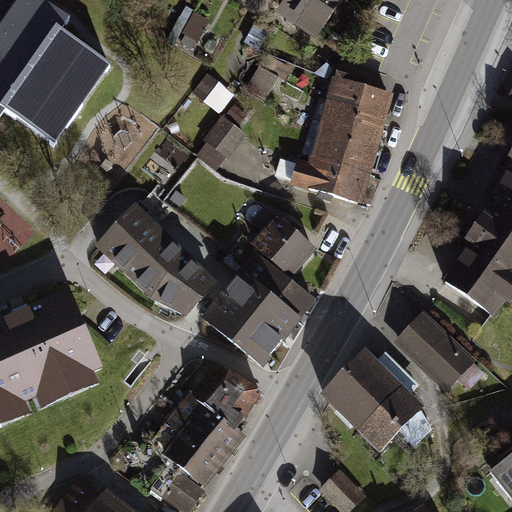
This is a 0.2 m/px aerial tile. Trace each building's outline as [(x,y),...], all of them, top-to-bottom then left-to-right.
[(72,25),(37,0),(20,0),(0,29),(0,127),(7,117),(57,152),(113,72),(63,38),(72,25)] [(0,29),(20,0),(1,0),(0,2),(0,29)] [(286,0),(275,16),(295,30),(312,6),(309,4),(311,0),(286,0)] [(345,0),(311,0),(309,4),(312,6),(295,30),(315,44),(345,0)] [(208,24),(191,15),(181,35),(198,44),(208,24)] [(266,36),(251,27),(240,44),(256,53),(266,36)] [(291,68),(264,55),(257,69),(285,82),(291,68)] [(327,97),(388,115),(394,92),(368,84),(369,78),(337,68),(335,75),(334,75),(327,97)] [(275,81),(257,69),(243,90),(261,102),(275,81)] [(511,76),(508,74),(498,96),(511,102),(511,76)] [(213,85),(202,76),(187,95),(199,104),(213,85)] [(351,133),(380,142),(388,115),(327,97),(320,120),(352,129),(351,133)] [(244,115),(229,104),(221,114),(236,126),(244,115)] [(352,129),(320,120),(310,154),(371,172),(380,142),(351,133),(352,129)] [(220,122),(199,148),(223,167),(244,140),(220,122)] [(502,197),(511,203),(511,147),(507,157),(511,160),(491,198),(498,202),(502,197)] [(371,172),(310,154),(308,163),(298,160),(291,182),(362,203),(371,172)] [(511,203),(502,197),(498,202),(489,215),(483,212),(464,240),(469,243),(442,282),(495,319),(507,303),(510,305),(511,301),(511,203)] [(218,283),(135,204),(95,246),(152,300),(185,317),(218,283)] [(257,252),(293,281),(318,250),(277,217),(252,247),(257,252)] [(242,270),(303,320),(318,301),(293,281),(257,252),(242,270)] [(303,320),(242,270),(202,319),(263,368),(303,320)] [(0,318),(0,328),(30,399),(36,397),(41,409),(99,384),(94,372),(103,367),(69,289),(0,318)] [(476,361),(423,309),(391,341),(445,393),(476,361)] [(30,399),(0,328),(0,426),(31,414),(25,401),(30,399)] [(366,351),(320,398),(356,432),(401,386),(366,351)] [(219,369),(194,402),(233,431),(258,397),(219,369)] [(401,386),(356,432),(377,453),(423,407),(401,386)] [(159,425),(169,433),(220,472),(245,440),(233,431),(194,402),(183,393),(159,425)] [(178,511),(189,511),(220,472),(169,433),(151,456),(172,472),(155,494),(178,511)] [(511,449),(487,469),(511,500),(511,449)] [(340,469),(320,488),(343,511),(349,511),(366,495),(340,469)] [(102,493),(80,477),(53,511),(140,511),(107,486),(102,493)]
